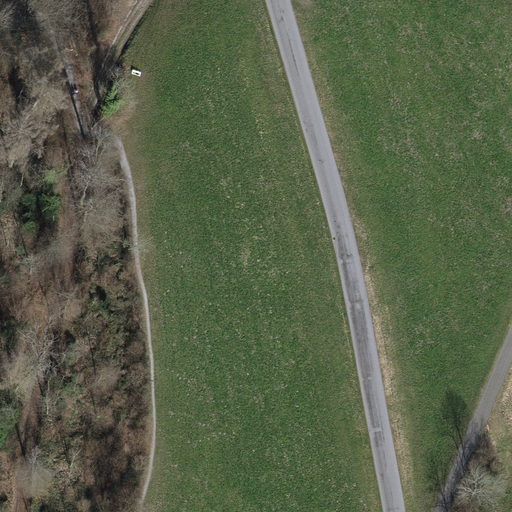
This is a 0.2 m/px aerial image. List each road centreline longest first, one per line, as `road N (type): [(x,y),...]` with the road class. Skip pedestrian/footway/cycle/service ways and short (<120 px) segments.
road 1 (unclassified): [(393,511),(345,224),(279,0)]
road 2 (track): [(84,124),(15,511)]
road 3 (track): [(441,511),(511,344)]
road 4 (track): [(145,0),(84,124)]
